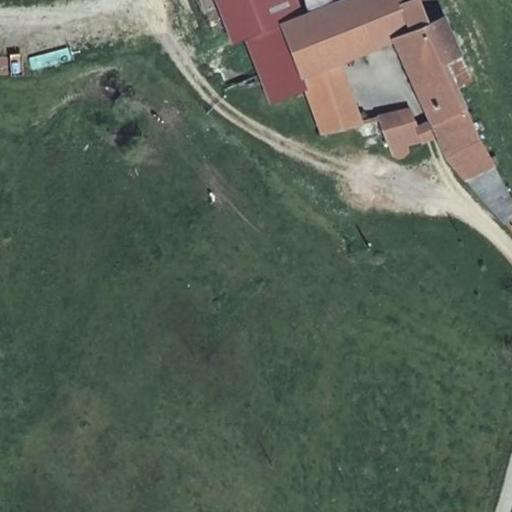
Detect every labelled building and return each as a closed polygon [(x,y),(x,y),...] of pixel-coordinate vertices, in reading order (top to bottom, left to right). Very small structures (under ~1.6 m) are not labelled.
[(271,31),(294,21),(319,12),(314,0),(234,0),(247,31),(262,24),(265,30),(271,31)] [(396,126),(408,158),(423,156),(422,148),(436,146),(449,145),(442,128),(435,112),(378,111),(358,60),(401,43),(412,67),(426,62),(410,28),(440,16),(432,0),(349,0),(319,12),(294,21),(271,31),(265,30),(287,85),(318,75),(336,116),(354,118),(356,126),(396,126)] [(453,10),(440,16),(410,28),(426,62),(434,78),(464,66),(475,62),(453,10)] [(464,66),(434,78),(454,123),(484,111),(464,66)] [(511,173),(484,111),(454,123),(464,147),(511,205),(511,173)]
